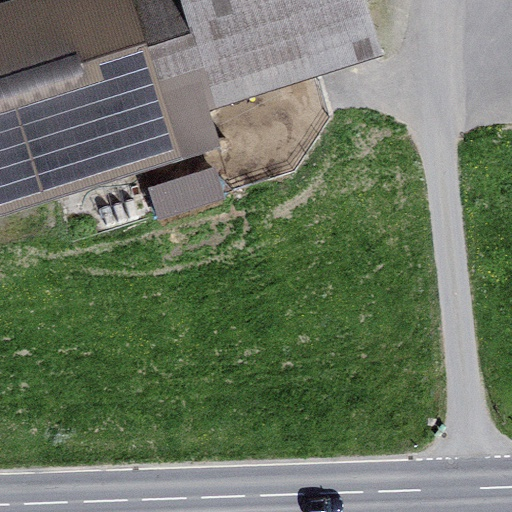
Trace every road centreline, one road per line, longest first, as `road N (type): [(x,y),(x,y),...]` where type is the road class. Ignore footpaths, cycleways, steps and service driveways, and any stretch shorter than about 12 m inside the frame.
road 1 (secondary): [(0,506),(511,486)]
road 2 (track): [(429,0),(470,488)]
